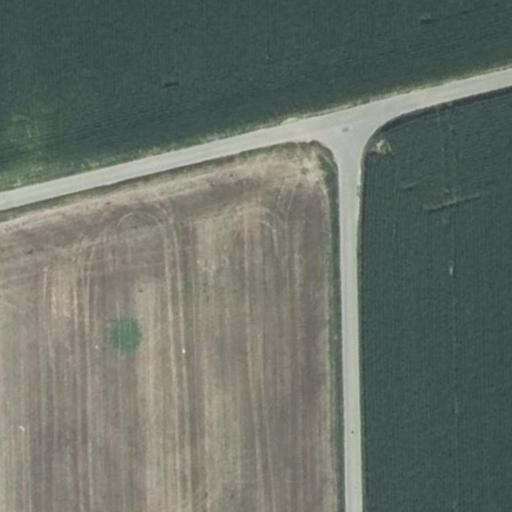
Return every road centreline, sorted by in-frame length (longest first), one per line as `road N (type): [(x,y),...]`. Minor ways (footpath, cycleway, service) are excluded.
road 1 (track): [(0,205),(511,77)]
road 2 (track): [(348,119),(355,511)]
